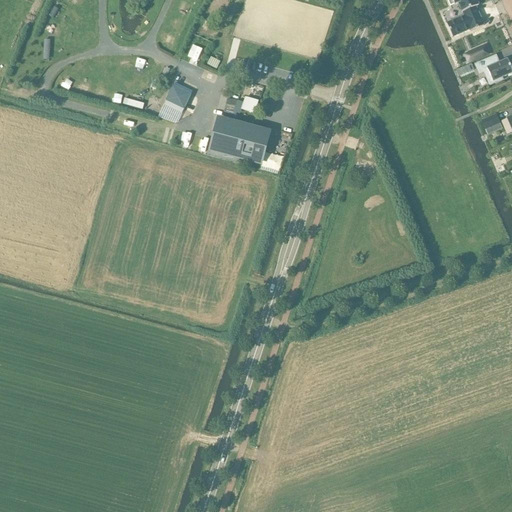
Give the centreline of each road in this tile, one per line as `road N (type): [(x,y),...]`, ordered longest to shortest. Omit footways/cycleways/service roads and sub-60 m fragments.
road 1 (tertiary): [(202,511),(273,294)]
road 2 (tertiary): [(306,195),(379,0)]
